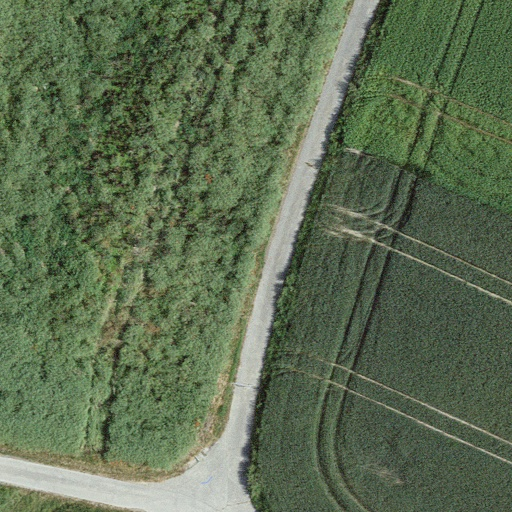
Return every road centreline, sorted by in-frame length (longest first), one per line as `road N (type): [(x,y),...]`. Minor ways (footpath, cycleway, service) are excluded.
road 1 (track): [(363,0),(265,290),(212,511)]
road 2 (track): [(0,467),(194,511)]
